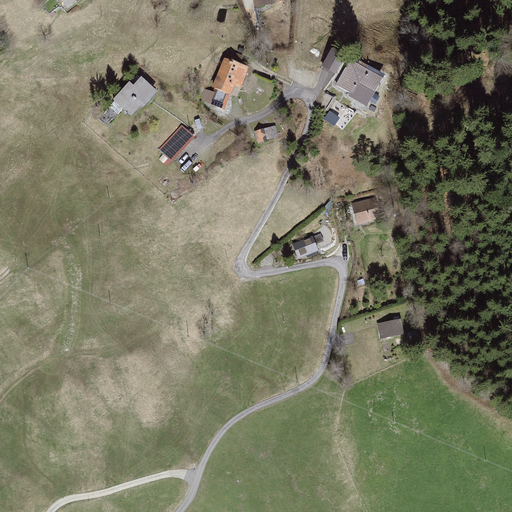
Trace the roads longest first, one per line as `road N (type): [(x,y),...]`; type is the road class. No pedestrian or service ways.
road 1 (track): [(204,145),(290,93),(305,97),(308,128),(241,257),(249,275),(341,263),(345,275),(325,368),(304,390),(229,426),(199,480)]
road 2 (track): [(183,511),(199,480),(172,474),(59,503),(52,511)]
